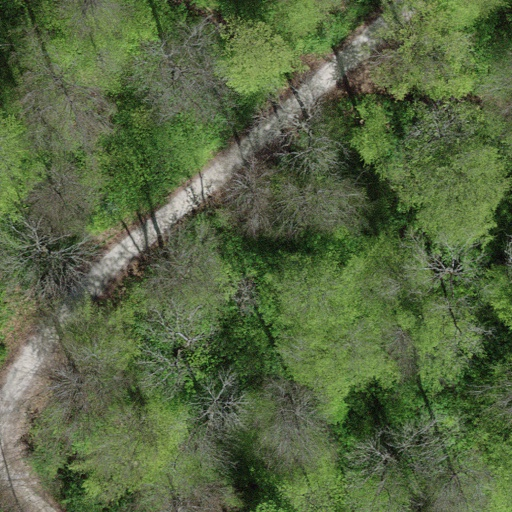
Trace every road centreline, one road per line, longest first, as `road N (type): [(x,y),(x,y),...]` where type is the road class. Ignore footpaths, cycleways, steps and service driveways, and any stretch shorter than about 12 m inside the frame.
road 1 (track): [(0,405),(328,74)]
road 2 (track): [(511,109),(328,74)]
road 3 (track): [(191,0),(328,74)]
